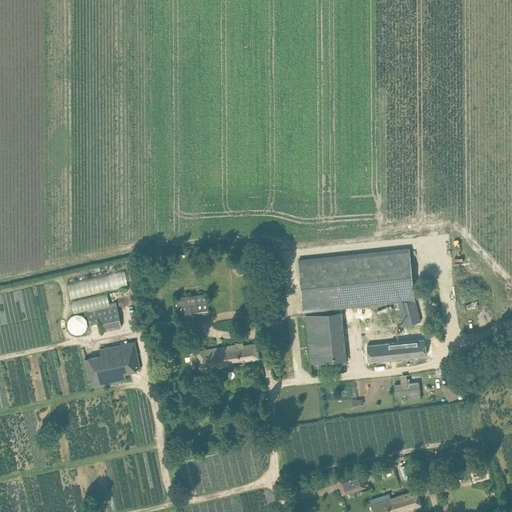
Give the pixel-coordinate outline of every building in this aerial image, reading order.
[(409,249),(298,258),(304,308),(414,298),(409,249)] [(209,317),(206,293),(176,297),(179,321),(209,317)] [(98,318),(102,332),(121,328),(116,302),(86,308),(89,320),(98,318)] [(416,303),(399,307),(404,325),(420,321),(418,312),(416,303)] [(371,342),(392,336),(387,319),(365,325),(371,342)] [(425,334),(364,344),(368,360),(428,351),(425,334)] [(88,358),(85,358),(91,387),(126,380),(124,373),(137,371),(136,367),(140,367),(135,341),(100,348),(101,354),(88,357),(88,358)] [(241,362),(259,359),(257,343),(247,345),(239,346),(238,345),(204,350),(204,351),(198,352),(199,360),(200,370),(204,369),(218,366),(241,362)] [(346,351),(310,355),(310,363),(335,361),(336,364),(346,363),(346,360),(347,359),(346,351)] [(427,376),(415,377),(417,395),(426,394),(427,398),(429,398),(429,394),(442,393),(439,380),(428,382),(427,376)] [(405,482),(414,479),(409,463),(399,466),(405,482)] [(436,469),(423,473),(427,485),(440,480),(436,469)] [(338,479),(343,494),(365,486),(360,472),(338,479)] [(372,505),(373,511),(404,511),(422,507),(417,489),(372,505)]
